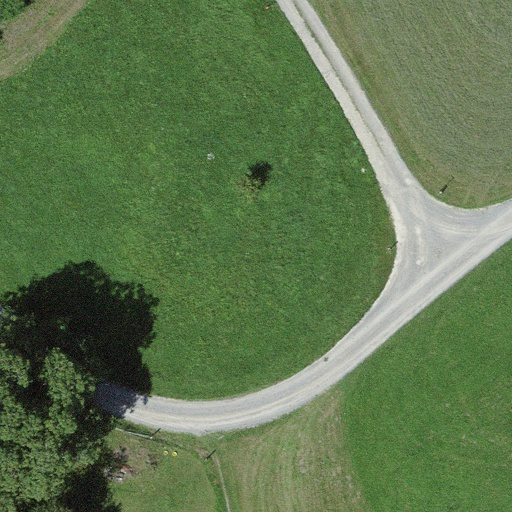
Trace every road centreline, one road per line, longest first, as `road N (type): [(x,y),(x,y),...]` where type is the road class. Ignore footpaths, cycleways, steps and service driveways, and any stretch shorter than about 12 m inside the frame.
road 1 (residential): [(0,318),(66,372),(159,419),(217,421),(315,386),(511,223)]
road 2 (track): [(289,0),(450,268)]
